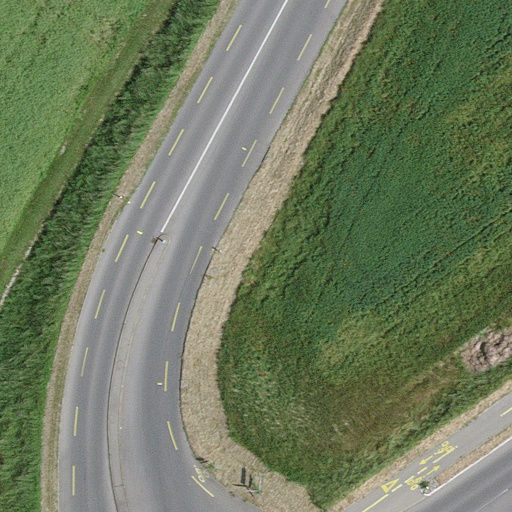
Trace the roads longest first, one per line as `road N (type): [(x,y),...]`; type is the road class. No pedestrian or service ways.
road 1 (tertiary): [(204,161),(142,237),(112,315),(93,415),(92,511)]
road 2 (tertiary): [(179,511),(162,461),(155,390),(204,161)]
road 3 (track): [(0,293),(167,0)]
road 4 (tertiary): [(292,0),(204,161)]
